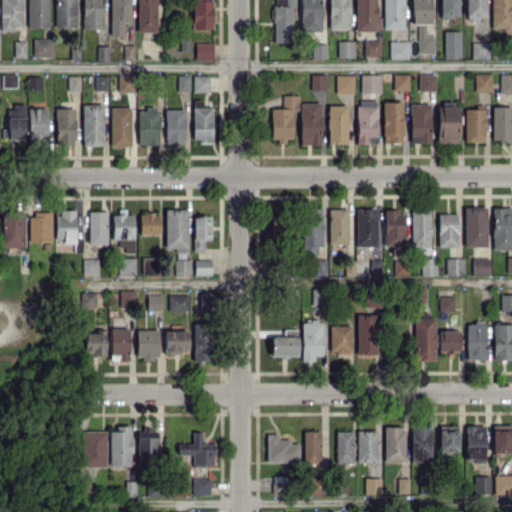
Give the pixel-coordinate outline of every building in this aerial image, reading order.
[(456,0),(438,0),(439,17),(457,17),(456,0)] [(484,17),(484,0),(464,0),(463,20),(475,20),(475,17),(484,17)] [(490,0),(490,28),(510,29),(510,0),(490,0)] [(459,59),(460,31),(443,30),(442,58),(459,59)] [(488,42),(470,42),(470,58),(487,59),(488,42)] [(490,91),(489,73),(473,74),(473,91),(490,91)] [(511,93),(511,73),(498,74),(498,93),(511,93)] [(457,106),(436,106),(435,143),(457,143),(457,106)] [(511,107),(491,106),(490,141),(511,141),(511,107)] [(463,141),(483,141),(484,109),(463,108),(463,141)] [(462,246),(485,246),(485,207),(463,206),(462,246)] [(491,249),(511,248),(511,230),(511,207),(491,207),(491,249)] [(457,214),(437,213),(436,247),(456,247),(457,214)] [(472,275),(488,275),(488,258),(472,257),(472,275)] [(444,258),(444,275),(463,274),(463,258),(444,258)] [(511,311),(511,294),(499,294),(498,311),(511,311)] [(438,311),(452,310),(452,296),(438,296),(438,311)] [(465,323),(466,359),(485,359),(484,322),(465,323)] [(511,323),(491,324),(492,360),(511,359),(511,323)] [(459,351),(458,330),(438,330),(438,351),(459,351)] [(491,424),(490,452),(511,453),(511,425),(491,424)] [(437,425),(438,452),(458,452),(457,425),(437,425)] [(483,425),(463,426),(464,462),(483,461),(483,425)] [(511,493),(511,474),(493,474),(493,494),(511,493)] [(489,476),(472,476),(472,494),(489,494),(489,476)]
